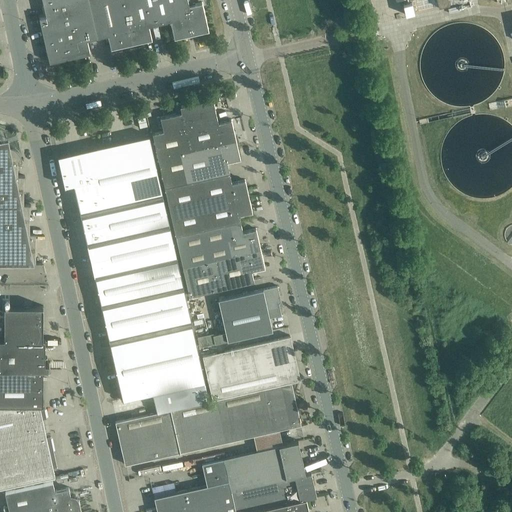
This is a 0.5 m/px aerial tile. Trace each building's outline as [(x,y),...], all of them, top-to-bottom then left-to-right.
[(69,0),(43,6),(46,15),(39,17),(50,62),(90,53),(87,39),(97,36),(88,0),(69,0)] [(131,43),(121,0),(88,0),(97,36),(97,37),(108,34),(111,48),(131,43)] [(121,0),(131,43),(151,38),(148,25),(160,23),(154,0),(121,0)] [(187,0),(154,0),(160,23),(170,20),(174,37),(208,30),(202,2),(189,5),(187,0)] [(412,2),(403,4),(405,14),(414,12),(412,2)] [(511,97),(488,103),(490,110),(511,104),(511,97)] [(152,133),(164,186),(229,172),(227,161),(240,158),(231,119),(218,122),(212,99),(180,106),(181,112),(160,117),(163,130),(152,133)] [(73,184),(80,212),(162,193),(149,136),(58,156),(64,186),(73,184)] [(0,262),(42,263),(42,262),(35,262),(35,256),(33,256),(33,240),(35,240),(35,234),(37,234),(36,233),(29,233),(29,227),(27,227),(27,211),(29,211),(29,205),(31,205),(31,204),(23,204),(23,198),(21,198),(21,182),(24,182),(24,176),(25,176),(25,175),(18,175),(18,170),(15,170),(15,162),(22,162),(22,158),(21,155),(19,152),(17,150),(15,148),(12,147),(9,146),(6,146),(2,147),(0,140),(0,262)] [(229,172),(164,186),(175,235),(240,220),(238,214),(252,211),(244,179),(231,182),(229,172)] [(162,193),(80,212),(87,243),(169,225),(162,193)] [(240,220),(175,235),(189,295),(253,281),(251,270),(264,267),(255,228),(242,231),(240,220)] [(87,243),(94,274),(176,255),(169,225),(87,243)] [(176,255),(94,274),(100,300),(101,304),(183,285),(176,255)] [(183,285),(101,304),(108,333),(109,339),(191,320),(183,285)] [(277,286),(263,289),(269,317),(281,315),(278,303),(280,303),(280,300),(277,286)] [(211,332),(197,336),(199,346),(227,340),(272,330),(269,317),(263,289),(218,299),(225,331),(212,334),(211,332)] [(0,405),(40,405),(43,405),(43,369),(49,369),(49,362),(45,362),(45,337),(43,337),(43,305),(4,305),(4,338),(0,337),(0,405)] [(109,339),(122,399),(152,392),(205,380),(191,321),(109,339)] [(290,335),(202,355),(212,399),(291,381),(300,379),(290,335)] [(205,380),(152,392),(156,411),(209,399),(205,380)] [(156,411),(115,421),(125,463),(184,450),(184,452),(191,450),(190,448),(300,423),(291,381),(212,399),(209,399),(156,411)] [(0,405),(0,486),(51,476),(55,475),(50,452),(40,405),(0,405)] [(298,440),(278,445),(286,478),(294,476),(305,473),(298,440)] [(231,490),(286,478),(278,445),(224,457),(229,480),(231,490)] [(229,480),(224,457),(201,462),(204,474),(206,485),(229,480)] [(305,473),(294,476),(299,499),(305,498),(305,497),(316,495),(311,473),(310,472),(305,473)] [(286,478),(231,490),(236,511),(242,511),(299,499),(294,476),(286,478)] [(52,479),(5,489),(9,511),(81,511),(78,500),(78,498),(77,496),(74,495),(73,494),(72,494),(70,494),(68,487),(54,490),(52,479)] [(177,491),(155,496),(154,497),(156,507),(157,511),(236,511),(231,490),(229,480),(206,485),(177,491)] [(153,487),(155,496),(177,491),(175,481),(153,487)] [(299,499),(242,511),(308,511),(305,498),(299,499)]
